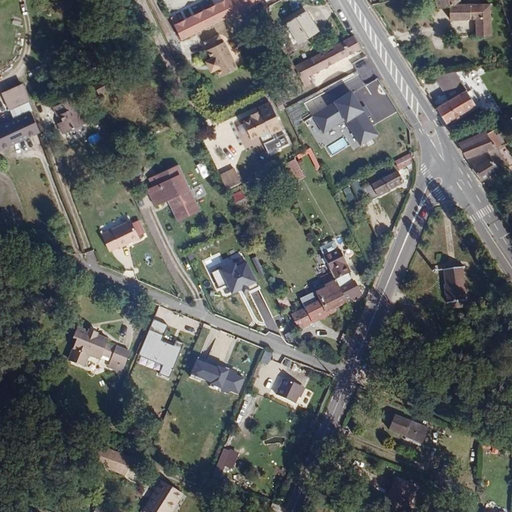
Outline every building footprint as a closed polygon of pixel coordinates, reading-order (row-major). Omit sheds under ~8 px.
[(228,17),(260,1),(259,0),(227,0),(221,3),(228,17)] [(457,0),(432,0),(435,8),(446,7),(447,20),(473,19),(474,37),(489,36),(487,5),(471,6),(459,6),(457,0)] [(179,39),(228,17),(221,3),(179,22),(173,25),(179,39)] [(287,24),(299,44),(318,33),(305,13),(287,24)] [(175,14),(169,16),(173,25),(179,22),(175,14)] [(232,23),(237,32),(246,27),(242,18),(232,23)] [(217,67),(221,74),(236,68),(223,41),(221,42),(218,35),(203,41),(207,48),(206,49),(210,58),(204,60),(210,70),(217,67)] [(307,78),(360,49),(353,37),(294,68),(304,89),(310,85),(307,78)] [(111,82),(99,89),(103,96),(115,90),(111,82)] [(444,123),(474,105),(465,89),(435,108),(444,123)] [(381,135),(353,91),(312,115),(324,134),(346,121),(362,147),(381,135)] [(69,93),(65,96),(77,123),(83,120),(69,93)] [(77,123),(65,96),(47,105),(52,115),(55,113),(58,119),(55,121),(60,131),(77,123)] [(260,112),(259,113),(252,116),(242,121),(249,137),(257,133),(257,132),(267,127),(269,132),(280,127),(269,102),(258,107),(260,112)] [(25,125),(0,135),(0,147),(29,135),(25,125)] [(457,142),(459,145),(486,134),(484,131),(457,142)] [(459,145),(466,157),(499,146),(491,132),(486,134),(459,145)] [(343,138),(332,144),(336,151),(347,144),(343,138)] [(466,157),(477,174),(507,164),(501,145),(499,146),(466,157)] [(309,148),(303,151),(295,155),(297,158),(307,153),(316,170),(318,166),(309,148)] [(398,171),(412,164),(412,154),(395,162),(398,171)] [(279,165),(288,181),(302,175),(293,158),(279,165)] [(187,191),(191,189),(179,164),(149,179),(153,187),(147,190),(156,207),(168,201),(171,199),(173,204),(170,205),(177,218),(197,208),(190,193),(188,194),(187,191)] [(222,175),(229,192),(244,185),(237,169),(222,175)] [(378,181),(364,188),(370,200),(377,197),(376,196),(402,183),(397,172),(378,181)] [(350,186),(344,189),(348,202),(355,199),(350,186)] [(201,209),(191,189),(187,191),(188,194),(190,193),(197,208),(199,211),(201,209)] [(199,211),(197,208),(177,218),(179,221),(199,211)] [(128,231),(136,247),(141,244),(134,229),(128,231)] [(121,254),(136,247),(128,231),(105,242),(112,256),(120,253),(121,254)] [(234,235),(215,243),(222,259),(241,250),(234,235)] [(344,288),(350,285),(345,275),(347,274),(343,266),(344,265),(336,249),(335,249),(331,240),(317,247),(326,264),(327,267),(330,272),(335,270),(344,288)] [(257,284),(245,259),(213,274),(220,291),(231,286),(235,296),(243,292),(245,296),(253,292),(251,287),(257,284)] [(332,308),(344,302),(330,272),(327,267),(322,270),(325,275),(314,281),(316,286),(315,286),(318,291),(312,294),(316,302),(311,305),(316,315),(315,316),(317,321),(334,312),(332,308)] [(464,268),(444,270),(445,286),(444,287),(445,296),(446,296),(447,304),(452,304),(452,309),(460,308),(460,303),(465,303),(465,293),(466,294),(466,285),(464,285),(462,271),(464,271),(464,268)] [(312,275),(314,281),(325,275),(322,270),(312,275)] [(330,272),(344,302),(352,298),(353,301),(360,297),(353,283),(350,285),(344,288),(335,270),(330,272)] [(275,300),(281,312),(288,308),(282,296),(275,300)] [(297,331),(310,324),(308,319),(302,308),(289,314),(297,331)] [(279,326),(273,314),(266,317),(272,329),(279,326)] [(310,324),(317,321),(315,316),(308,319),(310,324)] [(170,328),(156,322),(141,355),(166,366),(162,373),(171,377),(185,345),(177,341),(175,346),(164,341),(170,328)] [(209,352),(217,330),(204,325),(196,347),(209,352)] [(102,369),(115,375),(122,360),(108,354),(107,356),(98,352),(100,348),(89,343),(90,341),(81,337),(80,339),(68,334),(66,339),(70,340),(63,358),(65,361),(76,366),(80,364),(84,354),(94,359),(96,355),(106,359),(102,369)] [(261,364),(269,366),(272,352),(264,350),(261,364)] [(245,378),(199,359),(193,375),(239,394),(245,378)] [(113,381),(115,375),(102,369),(99,375),(113,381)] [(267,386),(279,389),(282,377),(270,374),(267,386)] [(300,397),(304,387),(284,379),(277,395),(297,404),(300,397)] [(426,431),(393,418),(387,433),(420,447),(426,431)] [(126,460),(96,447),(90,461),(121,473),(126,460)] [(237,454),(230,451),(224,465),(231,468),(237,454)] [(171,511),(184,494),(165,481),(145,510),(148,511),(171,511)] [(393,511),(403,511),(412,492),(393,484),(383,508),(393,511)] [(463,489),(453,485),(449,494),(458,499),(463,489)]
